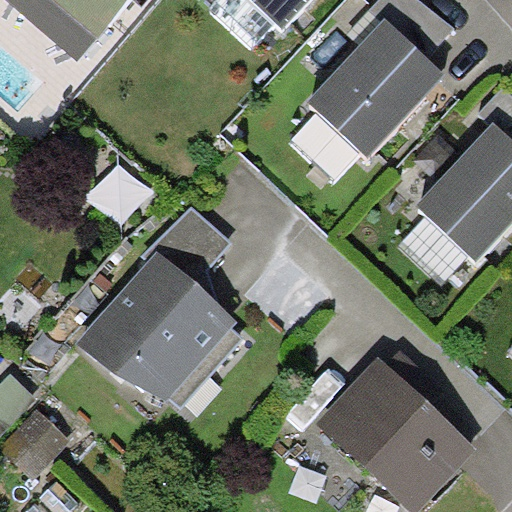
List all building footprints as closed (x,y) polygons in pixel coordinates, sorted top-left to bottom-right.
[(134,0),(48,0),(98,42),(134,0)] [(244,0),(281,34),(313,0),(244,0)] [(384,0),(373,13),(386,25),(427,61),(453,32),(417,0),(384,0)] [(427,61),(386,25),(309,106),(368,162),(446,80),(427,61)] [(480,117),(494,129),(495,129),(511,143),(511,96),(504,89),(480,117)] [(511,143),(495,129),(494,129),(416,211),(476,268),(511,230),(511,143)] [(135,173),(105,211),(136,236),(166,198),(135,173)] [(149,255),(154,259),(159,254),(194,286),(231,246),(192,209),(149,255)] [(194,286),(159,254),(154,259),(76,346),(167,406),(238,325),(203,294),(194,286)] [(429,407),(380,361),(318,427),(408,511),(421,511),(477,453),(429,407)] [(0,423),(8,432),(38,403),(10,376),(0,386),(0,423)] [(71,442),(38,411),(1,451),(34,482),(71,442)] [(0,441),(8,432),(0,423),(0,441)]
